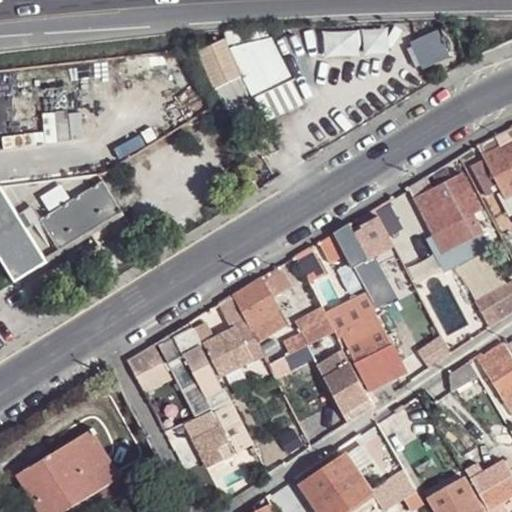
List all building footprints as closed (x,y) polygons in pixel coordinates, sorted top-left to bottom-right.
[(421,65),(448,57),(440,32),(413,40),(421,65)] [(242,76),(264,66),(250,37),(232,45),(228,37),(199,51),(228,114),(229,113),(253,102),(242,76)] [(282,88),(253,102),(260,115),(289,101),(282,88)] [(228,114),(222,117),(234,137),(241,133),(229,113),(228,114)] [(506,134),(498,137),(502,148),(511,145),(506,134)] [(481,147),(486,158),(502,148),(498,137),(481,147)] [(511,143),(511,145),(502,148),(511,166),(511,143)] [(511,166),(502,148),(486,158),(491,171),(500,187),(507,200),(509,200),(511,198),(511,166)] [(429,241),(438,259),(485,234),(476,217),(484,213),(464,174),(452,180),(448,171),(434,178),(439,187),(414,200),(434,239),(429,241)] [(488,194),(500,187),(491,171),(479,176),(488,194)] [(409,190),(414,200),(439,187),(434,178),(409,190)] [(125,215),(103,181),(40,220),(42,222),(54,242),(62,254),(125,215)] [(0,186),(0,258),(16,284),(49,263),(29,230),(20,216),(0,186)] [(381,217),(377,209),(362,219),(367,226),(381,217)] [(389,233),(381,217),(367,226),(368,228),(358,233),(366,249),(389,233)] [(372,259),(366,249),(358,233),(353,224),(339,233),(350,253),(358,267),(372,259)] [(335,261),(350,253),(339,233),(324,241),(335,261)] [(389,233),(366,249),(372,259),(374,262),(398,249),(389,233)] [(324,268),(314,248),(300,256),(309,275),(324,268)] [(374,262),(372,259),(358,267),(370,291),(386,283),(374,262)] [(282,267),(236,296),(260,342),(289,326),(278,305),(274,297),(293,287),(282,267)] [(309,275),(315,288),(321,284),(319,279),(327,274),(324,268),(309,275)] [(364,304),(373,322),(381,319),(383,318),(371,295),(362,300),(364,304)] [(233,298),(219,306),(231,330),(247,323),(233,298)] [(486,298),(471,305),(485,329),(499,321),(486,298)] [(364,304),(343,314),(352,333),(373,322),(364,304)] [(341,310),(329,316),(338,333),(341,339),(344,338),(352,333),(343,314),(341,310)] [(311,346),(338,333),(329,316),(328,313),(302,327),(305,334),(311,346)] [(387,331),(381,319),(373,322),(352,333),(344,338),(350,350),(387,331)] [(263,367),(270,364),(247,323),(216,339),(210,342),(205,344),(223,379),(259,359),(263,367)] [(209,324),(203,327),(210,342),(216,339),(209,324)] [(203,327),(198,329),(205,344),(210,342),(203,327)] [(232,400),(221,378),(219,378),(204,346),(206,346),(195,328),(179,339),(191,362),(212,409),(232,400)] [(395,347),(387,331),(350,350),(358,366),(395,347)] [(293,355),(272,365),(279,380),(316,361),(313,355),(341,341),(341,339),(338,333),(311,346),(293,355)] [(287,343),(293,355),(311,346),(305,334),(287,343)] [(511,349),(508,343),(473,365),(479,376),(499,410),(506,407),(511,416),(511,349)] [(409,372),(395,347),(358,366),(371,390),(368,392),(376,408),(383,404),(376,389),(409,372)] [(129,362),(144,390),(164,379),(148,349),(129,362)] [(347,354),(320,368),(326,380),(352,366),(353,368),(354,367),(347,354)] [(176,371),(199,416),(212,409),(191,362),(176,371)] [(473,365),(471,362),(454,374),(454,393),(479,376),(473,365)] [(345,415),(369,400),(353,368),(352,366),(326,380),(345,415)] [(154,408),(167,433),(175,428),(178,427),(165,403),(154,408)] [(234,403),(216,413),(222,426),(232,443),(238,454),(255,445),(234,403)] [(223,448),(232,443),(222,426),(213,430),(223,448)] [(95,430),(30,468),(46,494),(37,501),(43,511),(61,511),(71,506),(73,508),(121,478),(96,436),(98,435),(95,430)] [(362,447),(347,456),(359,474),(374,464),(362,447)] [(263,475),(249,455),(224,472),(238,492),(263,475)] [(418,495),(406,474),(374,496),(359,474),(347,456),(304,485),(321,511),(367,511),(379,504),(381,507),(397,496),(403,505),(418,495)] [(473,479),(490,510),(511,497),(511,478),(503,462),(473,479)] [(18,475),(34,503),(37,501),(46,494),(30,468),(18,475)] [(482,511),(465,479),(430,500),(436,511),(482,511)]
